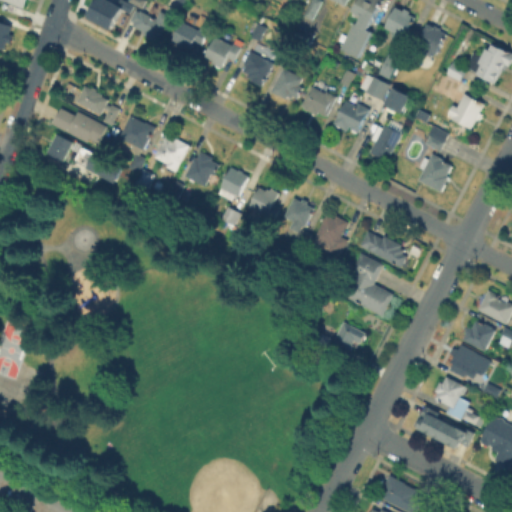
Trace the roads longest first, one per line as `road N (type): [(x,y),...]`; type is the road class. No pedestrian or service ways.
road 1 (residential): [(511,266),(51,25)]
road 2 (residential): [(318,511),(511,149)]
road 3 (residential): [(0,167),(60,0)]
road 4 (residential): [(511,507),(364,430)]
